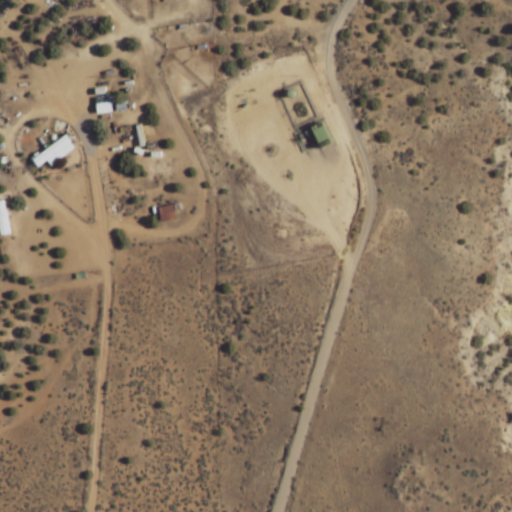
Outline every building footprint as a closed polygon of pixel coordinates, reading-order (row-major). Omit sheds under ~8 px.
[(95,113),(94,104),(110,102),(111,111),(95,113)] [(115,102),(125,102),(125,109),(115,110),(115,102)] [(331,142),(320,123),(310,129),(320,148),(331,142)] [(138,147),(134,126),(139,125),(143,146),(138,147)] [(74,148),(50,166),(46,160),(37,167),(31,160),(65,135),(70,142),(70,143),(74,148)] [(0,235),(0,200),(3,200),(9,233),(0,235)] [(156,208),(172,205),(174,217),(159,220),(156,208)]
